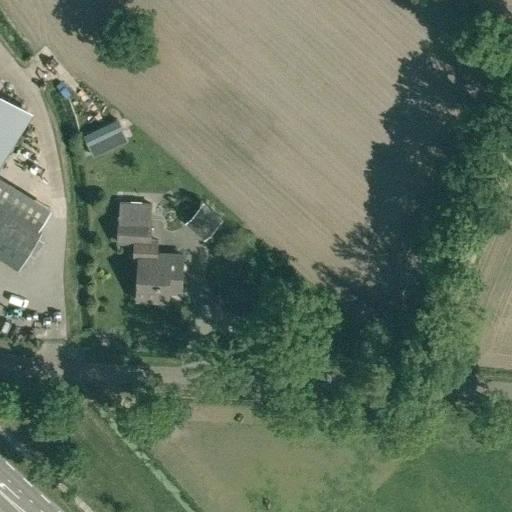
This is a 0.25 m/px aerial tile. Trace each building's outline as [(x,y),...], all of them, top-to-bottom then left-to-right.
[(0,157),(29,113),(19,107),(21,103),(0,89),(0,157)] [(14,188),(0,179),(0,253),(19,265),(40,231),(2,208),(14,188)] [(40,231),(52,211),(14,188),(2,208),(40,231)] [(124,208),(124,219),(119,218),(118,241),(150,243),(151,220),(148,220),(148,209),(124,208)] [(167,299),(168,288),(181,289),(182,253),(155,252),(155,255),(140,254),(138,297),(167,299)] [(288,301),(298,292),(288,283),(278,291),(288,301)]
